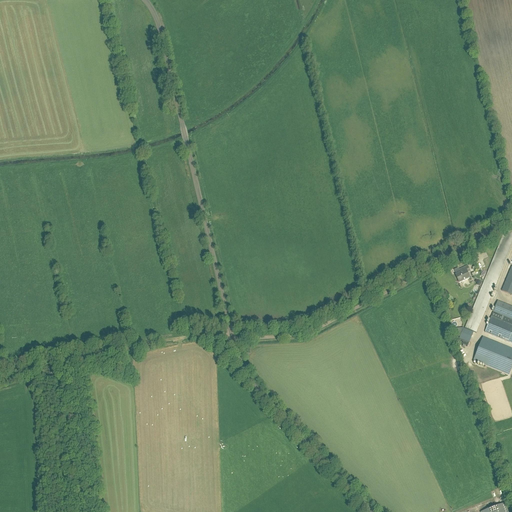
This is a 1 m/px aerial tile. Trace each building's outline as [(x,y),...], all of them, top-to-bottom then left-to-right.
[(476,333),(511,246),(511,234),(505,231),(465,329),(476,333)] [(511,266),(502,291),(511,295),(511,266)] [(470,272),(467,267),(459,271),(460,274),(455,276),(459,284),(470,279),(467,273),(470,272)] [(502,317),(500,321),(491,317),(485,333),(511,344),(511,307),(498,301),(493,313),(502,317)] [(508,376),(511,366),(511,349),(482,337),(473,361),(508,376)]
